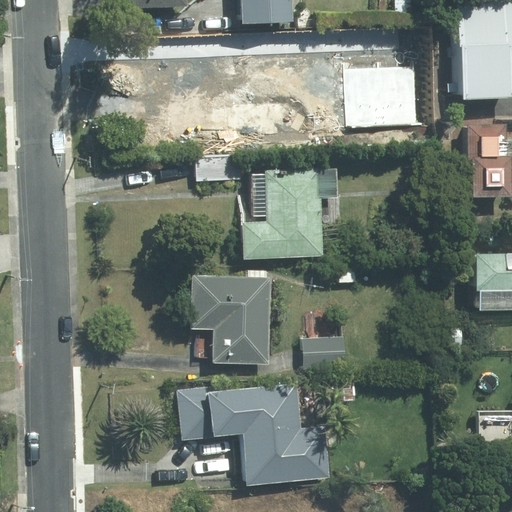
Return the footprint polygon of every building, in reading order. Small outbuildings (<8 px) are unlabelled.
[(174,0),(116,0),(117,9),(175,8),(174,0)] [(226,0),(227,25),(281,23),(280,0),(226,0)] [(511,0),(439,0),(443,101),(497,99),(495,47),(500,47),(500,49),(511,48),(511,0)] [(313,64),(339,64),(339,36),(245,36),(245,100),(200,100),(200,149),(255,149),(312,149),(313,64)] [(496,198),(494,124),(452,125),(454,200),(496,198)] [(236,180),(235,155),(187,157),(188,182),(236,180)] [(228,224),(229,261),(313,258),(311,200),(328,199),(327,170),(251,172),(252,223),(228,224)] [(511,254),(457,255),(457,292),(461,292),(461,312),(511,311),(511,254)] [(259,366),(261,279),(178,276),(177,331),(202,332),(201,364),(259,366)] [(338,368),(337,338),(294,340),(295,370),(338,368)] [(349,374),(323,374),(324,401),(349,400),(349,374)] [(292,429),(288,385),(225,390),(225,385),(192,388),(169,391),(173,441),(228,436),(232,486),(322,478),(318,427),(292,429)]
